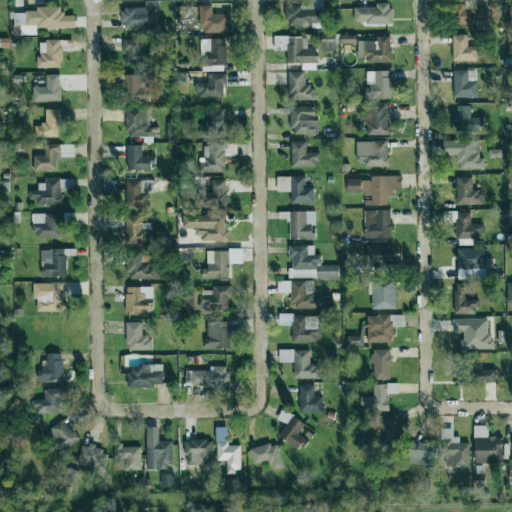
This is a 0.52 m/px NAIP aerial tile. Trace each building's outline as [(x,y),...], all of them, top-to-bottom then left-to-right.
[(324,27),(323,0),(308,0),(309,5),(286,5),(286,27),(324,27)] [(145,7),(122,8),(122,28),(158,27),(158,1),(144,1),(145,7)] [(354,8),(354,21),(363,21),(363,24),(391,24),(391,3),(376,3),(376,7),(354,8)] [(465,3),(454,3),(453,24),(488,25),(488,8),(464,7),(465,3)] [(228,33),(228,13),(212,14),(212,5),(200,5),(200,33),(228,33)] [(75,27),(74,15),(62,15),(62,6),(36,7),(36,11),(13,12),(14,25),(20,25),(21,34),(37,34),(37,28),(75,27)] [(452,60),(478,61),(478,46),(467,46),(467,35),(453,34),(452,60)] [(367,62),(391,62),(391,35),(376,36),(376,40),(357,41),(358,57),(367,56),(367,62)] [(315,70),(316,48),(307,48),(307,36),(274,36),(274,50),(287,50),(286,63),(302,63),(301,69),(315,70)] [(123,39),(123,52),(126,52),(127,63),(152,63),(152,49),(146,49),(146,38),(123,39)] [(226,65),(226,38),(200,39),(200,66),(226,65)] [(321,50),(335,51),(336,38),(322,38),(321,50)] [(36,68),(61,67),(61,40),(39,40),(39,57),(36,57),(36,68)] [(476,69),(453,70),(454,98),(477,97),(476,69)] [(390,70),(365,71),(366,99),(391,98),(390,70)] [(314,86),(305,86),(304,71),(288,71),(289,100),(314,99),(314,86)] [(123,74),(124,102),(149,101),(149,86),(139,86),(139,73),(123,74)] [(224,73),(207,73),(208,83),(196,83),(196,97),(225,97),(224,73)] [(32,86),(33,101),(60,100),(60,74),(45,74),(46,86),(32,86)] [(388,134),(387,105),(365,106),(365,135),(388,134)] [(291,134),(317,134),(316,106),(290,107),(291,134)] [(472,106),(456,106),(456,131),(483,131),(483,117),(472,117),(472,106)] [(199,138),(225,137),(224,108),(209,109),(210,124),(199,124),(199,138)] [(60,109),(45,109),(45,124),(34,124),(34,137),(60,137),(60,109)] [(126,136),(156,137),(156,127),(149,127),(150,109),(127,109),(126,136)] [(173,122),(165,124),(169,142),(176,141),(173,122)] [(305,141),(291,141),(292,167),(318,166),(318,152),(306,152),(305,141)] [(356,141),(356,160),(364,160),(364,166),(388,166),(387,141),(356,141)] [(457,168),(484,168),(484,157),(479,158),(478,141),(443,141),(443,155),(457,155),(457,168)] [(44,155),(34,154),(33,170),(56,171),(56,157),(74,157),(74,144),(45,143),(44,155)] [(127,170),(153,169),(153,156),(142,156),(141,145),(127,145),(127,170)] [(224,172),(224,145),(203,145),(203,162),(199,161),(199,172),(224,172)] [(291,203),(314,204),(314,187),(305,186),(305,175),(291,175),(291,203)] [(346,195),(364,195),(364,205),(387,205),(387,196),(393,196),(393,189),(401,189),(401,175),(370,175),(370,179),(346,179),(346,195)] [(277,176),(276,191),(289,192),(290,177),(277,176)] [(472,176),(456,177),(456,205),(482,204),(482,190),(473,191),(472,176)] [(61,180),(38,179),(37,190),(29,190),(28,199),(36,199),(36,204),(60,204),(61,180)] [(225,179),(211,179),(211,193),(206,193),(206,206),(225,206),(225,179)] [(127,180),(126,207),(149,207),(149,193),(154,193),(154,180),(127,180)] [(365,238),(391,237),(390,210),(364,210),(365,238)] [(315,238),(315,211),(290,211),(290,238),(315,238)] [(456,238),(484,239),(484,224),(470,224),(470,212),(443,211),(443,221),(456,221),(456,238)] [(32,213),(33,238),(60,237),(59,213),(32,213)] [(141,215),(125,215),(126,244),(151,243),(151,231),(150,231),(150,223),(142,223),(141,215)] [(183,215),(182,228),(195,228),(195,239),(226,240),(227,216),(183,215)] [(289,278),(338,277),(338,265),(321,265),(320,254),(314,255),(314,245),(288,245),(289,257),(292,257),(292,267),(288,267),(289,278)] [(392,245),(366,245),(366,264),(392,264),(392,245)] [(485,248),(457,248),(457,279),(486,278),(485,248)] [(40,249),(41,276),(66,275),(66,249),(40,249)] [(228,250),(206,251),(207,268),(202,268),(202,278),(229,277),(228,250)] [(154,266),(142,266),(142,251),(127,251),(127,279),(154,278),(154,266)] [(395,280),(371,280),(372,309),(396,308),(395,280)] [(63,282),(33,283),(33,299),(37,299),(37,312),(64,311),(63,282)] [(454,314),(477,313),(477,299),(465,299),(465,292),(473,292),(473,283),(454,283),(454,314)] [(230,286),(212,285),(212,290),(200,290),(199,309),(229,310),(230,286)] [(125,312),(151,312),(151,298),(142,298),(142,287),(125,286),(125,312)] [(366,342),(392,342),(392,326),(403,327),(404,315),(367,314),(366,342)] [(292,342),(319,341),(318,315),(291,315),(292,342)] [(452,319),(453,332),(462,332),(462,349),(490,349),(489,318),(452,319)] [(142,321),(126,322),(127,350),(152,350),(152,336),(142,336),(142,321)] [(229,348),(229,321),(205,322),(206,349),(229,348)] [(363,346),(363,336),(346,335),(346,346),(363,346)] [(320,378),(319,364),(310,365),(309,349),(279,350),(279,362),(293,362),(294,379),(320,378)] [(390,349),(371,349),(372,379),(390,379),(390,349)] [(62,380),(62,353),(46,353),(46,360),(39,360),(39,380),(62,380)] [(163,386),(162,364),(128,365),(128,387),(163,386)] [(185,370),(185,385),(228,386),(228,366),(210,366),(210,371),(185,370)] [(495,367),(459,368),(459,385),(496,383),(495,367)] [(388,410),(388,393),(398,393),(398,383),(373,384),(373,396),(362,396),(362,411),(388,410)] [(322,396),(313,396),(313,385),(299,385),(299,412),(322,412),(322,396)] [(44,399),(31,399),(32,412),(60,410),(60,399),(63,399),(62,388),(44,389),(44,399)] [(307,439),(298,433),(304,424),(283,409),(277,418),(286,424),(278,436),(299,451),(307,439)] [(390,447),(401,442),(398,436),(402,434),(393,415),(378,422),(390,447)] [(78,439),(64,419),(42,435),(57,455),(78,439)] [(487,425),(474,425),(475,463),(503,462),(502,436),(488,436),(487,425)] [(146,468),(172,468),(172,440),(158,440),(158,426),(146,427),(146,468)] [(453,428),(442,428),(443,466),(470,466),(469,443),(459,443),(459,436),(453,436),(453,428)] [(185,464),(212,464),(212,440),(185,440),(185,464)] [(216,460),(226,460),(226,473),(240,473),(240,445),(227,445),(227,441),(216,441),(216,460)] [(275,441),(249,450),(254,464),(268,460),(271,470),(283,466),(275,441)] [(434,465),(435,443),(409,442),(408,464),(434,465)] [(82,445),(79,460),(93,462),(91,474),(104,476),(109,450),(82,445)] [(141,446),(114,445),(114,459),(124,459),(124,469),(140,470),(141,446)] [(63,484),(76,485),(78,469),(64,468),(63,484)] [(174,486),(173,474),(161,474),(161,486),(174,486)]
